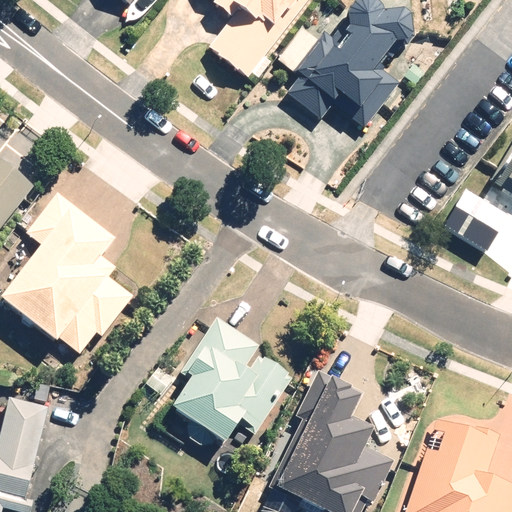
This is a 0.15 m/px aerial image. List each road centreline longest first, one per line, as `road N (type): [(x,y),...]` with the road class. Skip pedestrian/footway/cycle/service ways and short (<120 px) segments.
road 1 (residential): [(511,347),(328,263),(172,160),(0,26)]
road 2 (unknown): [(249,211),(97,420)]
